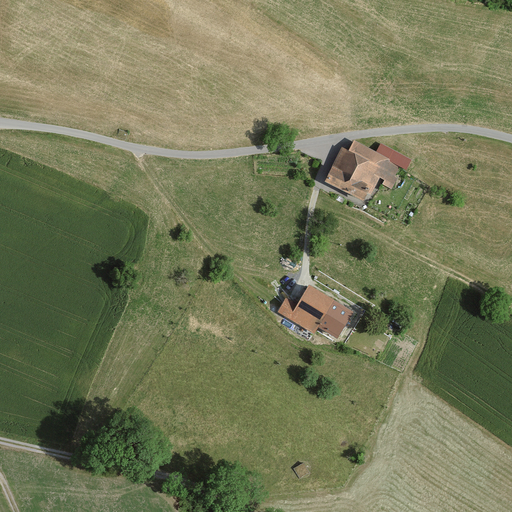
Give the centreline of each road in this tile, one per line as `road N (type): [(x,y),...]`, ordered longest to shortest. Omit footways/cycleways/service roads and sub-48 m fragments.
road 1 (unclassified): [(511,140),(441,128),(202,155),(0,122)]
road 2 (track): [(0,440),(155,472),(243,511)]
